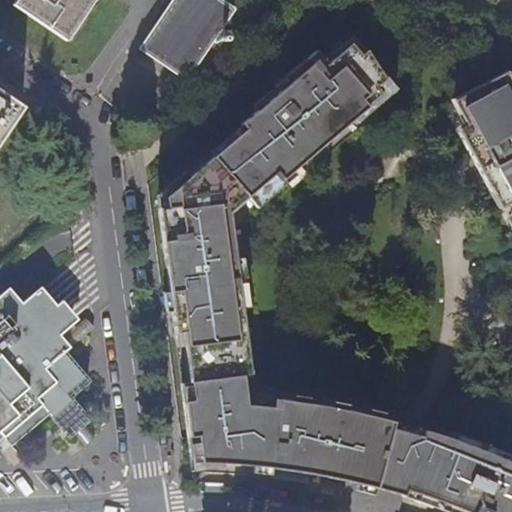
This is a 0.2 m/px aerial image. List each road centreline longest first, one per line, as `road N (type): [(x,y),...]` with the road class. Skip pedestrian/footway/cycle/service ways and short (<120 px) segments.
road 1 (residential): [(151,505),(101,151)]
road 2 (unclassified): [(101,151),(76,112),(0,59)]
road 3 (residential): [(286,511),(151,505)]
